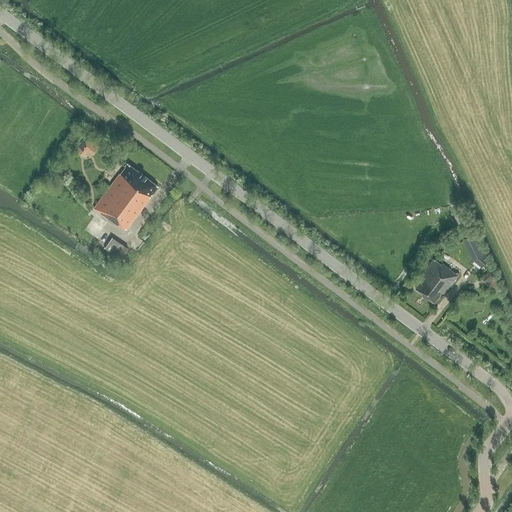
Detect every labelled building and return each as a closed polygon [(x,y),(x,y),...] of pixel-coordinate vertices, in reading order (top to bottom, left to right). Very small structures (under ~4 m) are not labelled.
[(118,224),(126,229),(150,197),(149,196),(150,194),(151,195),(158,186),(127,163),(125,166),(127,169),(122,176),(119,174),(94,208),(117,225),(118,224)] [(475,233),(463,239),(473,260),(475,261),(473,264),(479,268),(481,266),(482,266),(487,259),(475,233)] [(128,248),(112,237),(105,248),(121,259),(128,248)] [(444,294),(459,274),(457,272),(456,274),(442,263),(441,264),(434,259),(423,274),(425,275),(415,288),(435,302),(442,292),(444,294)] [(495,276),(490,270),(481,277),(486,283),(495,276)]
